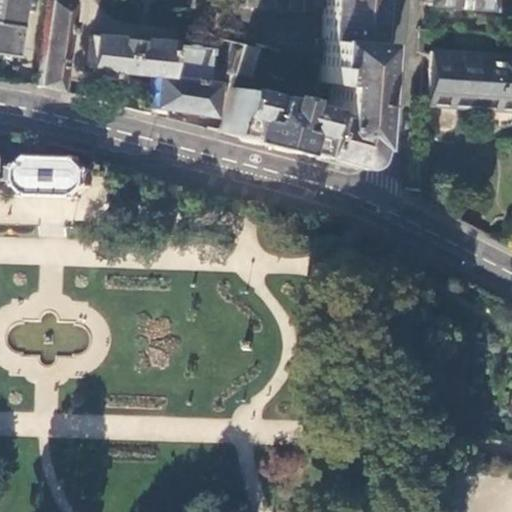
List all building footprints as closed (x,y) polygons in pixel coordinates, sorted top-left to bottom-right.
[(0,0),(0,51),(16,54),(23,0),(0,0)] [(49,0),(45,0),(35,86),(58,92),(65,35),(70,35),(74,5),(69,5),(69,3),(66,2),(49,0)] [(370,10),(370,0),(211,0),(211,3),(313,12),(313,6),(321,6),(319,39),(314,39),(312,63),(316,64),(314,81),(326,83),(323,112),(312,109),(302,154),(342,165),(345,164),(351,161),(355,155),(357,145),(360,145),(364,92),(370,10)] [(420,0),(420,3),(484,9),(484,0),(420,0)] [(511,0),(484,0),(484,9),(511,11),(511,0)] [(204,79),(208,45),(88,34),(85,68),(153,74),(204,79)] [(240,44),(227,41),(220,69),(232,73),(240,44)] [(247,78),(255,48),(240,44),(232,73),(247,78)] [(423,103),(511,109),(511,56),(427,50),(423,103)] [(204,80),(204,79),(153,74),(149,106),(210,117),(214,82),(204,80)] [(217,132),(302,154),(312,109),(286,102),(287,98),(271,93),(270,97),(229,86),(217,132)] [(0,194),(0,191),(4,190),(4,181),(17,181),(17,185),(19,186),(28,195),(28,198),(31,198),(31,197),(77,199),(77,200),(80,200),(80,198),(90,190),(92,189),(93,185),(91,186),(92,171),(93,171),(93,167),(90,167),(81,157),(78,157),(78,159),(31,156),(21,167),(18,167),(18,169),(6,169),(6,160),(3,156),(0,155),(0,194)]
